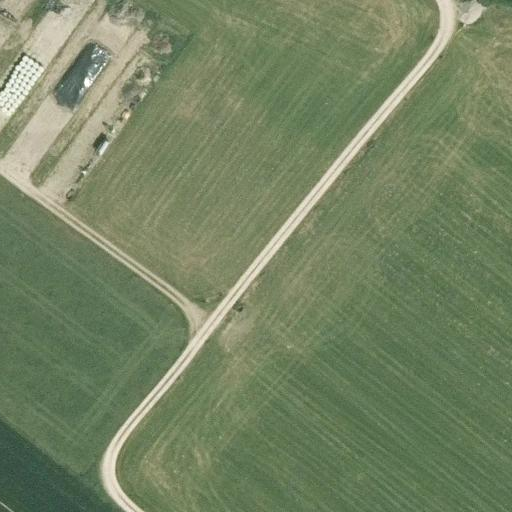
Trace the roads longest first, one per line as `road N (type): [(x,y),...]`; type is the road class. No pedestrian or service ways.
road 1 (track): [(133,511),(108,478),(117,439),(436,48),(445,30),(442,0)]
road 2 (track): [(207,330),(0,169)]
